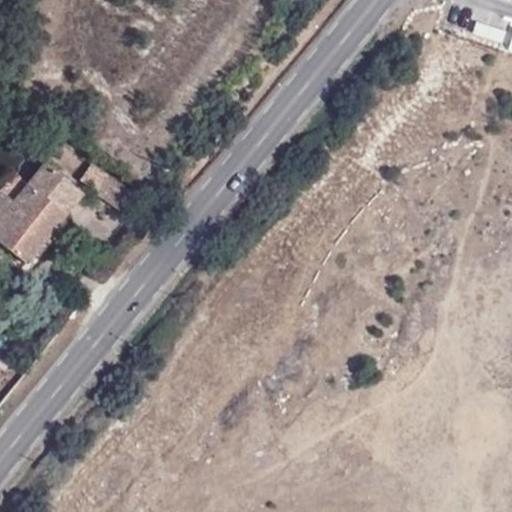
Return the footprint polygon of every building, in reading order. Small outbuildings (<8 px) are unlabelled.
[(477,68),(475,80),(503,86),(505,74),(477,68)] [(31,152),(1,192),(12,201),(44,163),(31,152)] [(81,176),(105,191),(113,176),(89,162),(81,176)] [(12,201),(1,192),(0,191),(0,244),(23,265),(82,193),(44,163),(12,201)] [(137,224),(153,204),(131,187),(115,207),(137,224)] [(171,404),(153,426),(173,443),(191,421),(171,404)]
